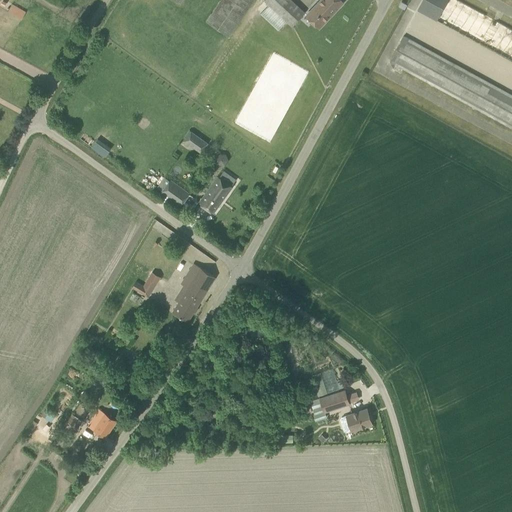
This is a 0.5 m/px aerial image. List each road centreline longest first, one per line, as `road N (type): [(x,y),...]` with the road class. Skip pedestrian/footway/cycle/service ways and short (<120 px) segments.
road 1 (unclassified): [(416,511),(394,418),(376,383),(351,354),(241,271)]
road 2 (unclassified): [(241,271),(388,0)]
road 3 (unclassified): [(73,511),(241,271)]
road 4 (unclassified): [(241,271),(32,118)]
road 5 (unclassified): [(32,118),(105,0)]
